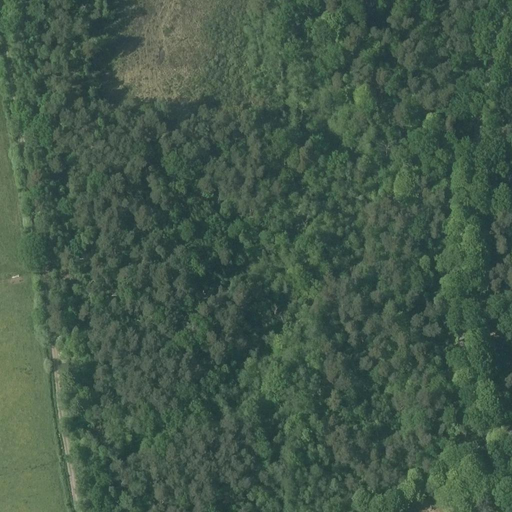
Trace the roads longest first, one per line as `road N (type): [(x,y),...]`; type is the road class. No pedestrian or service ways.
road 1 (track): [(76,511),(0,1)]
road 2 (tertiary): [(503,470),(468,371),(463,280),(476,159),(509,0)]
